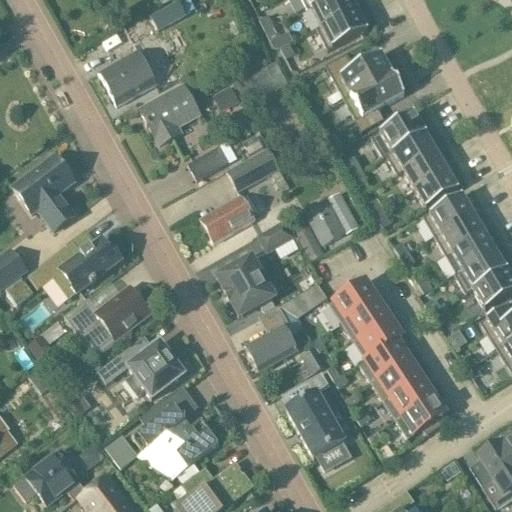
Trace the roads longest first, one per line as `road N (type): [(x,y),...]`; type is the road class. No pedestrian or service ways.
road 1 (residential): [(309,511),(24,0)]
road 2 (residential): [(412,0),(511,175)]
road 3 (residential): [(375,265),(481,429)]
road 4 (residential): [(481,429),(359,511)]
